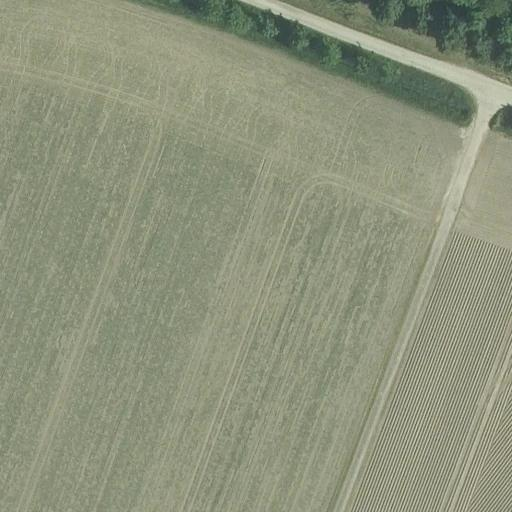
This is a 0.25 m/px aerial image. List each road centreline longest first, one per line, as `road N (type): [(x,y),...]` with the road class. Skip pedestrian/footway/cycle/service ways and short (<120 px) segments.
road 1 (unclassified): [(511,99),(248,0)]
road 2 (track): [(364,0),(428,38),(495,94)]
